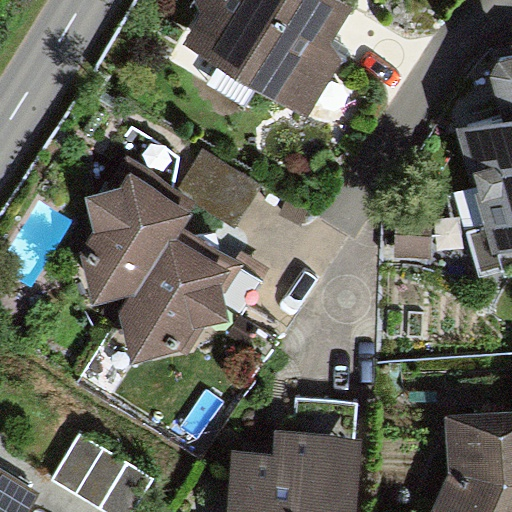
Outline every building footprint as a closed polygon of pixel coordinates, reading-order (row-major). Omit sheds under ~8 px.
[(204,0),(184,34),(309,110),(351,41),(334,31),(353,0),(204,0)] [(507,101),(462,116),(492,218),(469,225),(482,268),(511,258),(511,36),(500,40),(491,56),(507,101)] [(174,220),(190,196),(130,160),(120,176),(87,182),(94,220),(80,245),(94,292),(135,280),(174,220)] [(399,214),(397,251),(424,253),(427,216),(399,214)] [(225,253),(174,220),(135,280),(120,302),(131,349),(173,339),(188,349),(210,314),(229,304),(224,279),(242,252),(230,245),(225,253)] [(297,397),(295,424),(277,422),(275,442),(232,438),(225,511),(352,511),(359,431),(351,430),(353,401),(297,397)] [(511,511),(511,398),(449,402),(451,457),(427,511),(511,511)] [(79,428),(53,473),(121,511),(129,511),(153,471),(79,428)] [(0,511),(21,511),(38,483),(0,460),(0,440),(1,439),(0,438),(0,511)]
